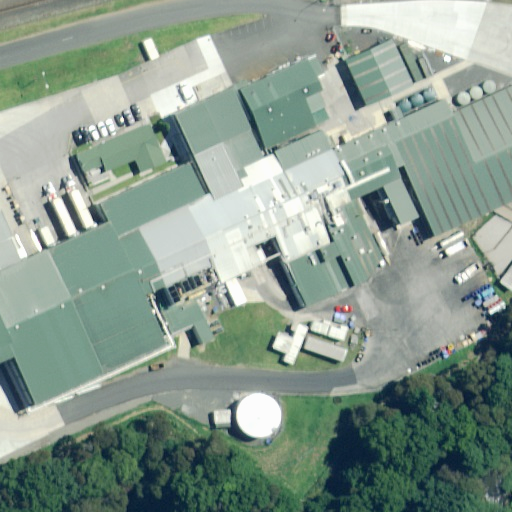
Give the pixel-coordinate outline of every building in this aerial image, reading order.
[(341,59),(361,108),(408,88),(388,40),(341,59)] [(302,51),(225,86),(245,129),(255,151),(310,126),(296,96),(318,86),(302,51)] [(511,99),(506,87),(386,139),(402,177),(420,219),(428,237),(511,200),(511,99)] [(397,102),(404,118),(434,104),(427,88),(397,102)] [(150,120),(76,153),(92,190),(166,156),(150,120)] [(101,225),(0,269),(0,364),(23,417),(172,352),(146,293),(204,267),(212,285),(245,270),(234,245),(267,230),(307,314),(358,285),(377,259),(349,200),(378,187),(396,229),(420,219),(402,177),(380,130),(324,154),(310,126),(255,151),(245,129),(214,142),(235,180),(196,202),(180,165),(92,204),(101,225)] [(314,315),(308,331),(341,343),(347,328),(314,315)] [(280,362),(291,366),(295,354),(308,359),(315,343),(302,338),(306,329),(295,325),(290,339),(274,332),(267,349),(282,355),(280,362)] [(210,411),(210,424),(230,423),(231,426),(232,429),(235,433),(237,435),(241,437),(244,439),(248,440),(253,440),(256,440),(260,438),(263,437),(266,434),(269,431),(271,428),(273,425),(273,421),(274,417),(273,413),(272,409),(270,406),(268,403),(265,400),(262,398),(258,396),(254,396),(251,395),(247,396),(243,397),(240,399),(236,401),(234,404),(232,407),(230,411),(210,411)]
